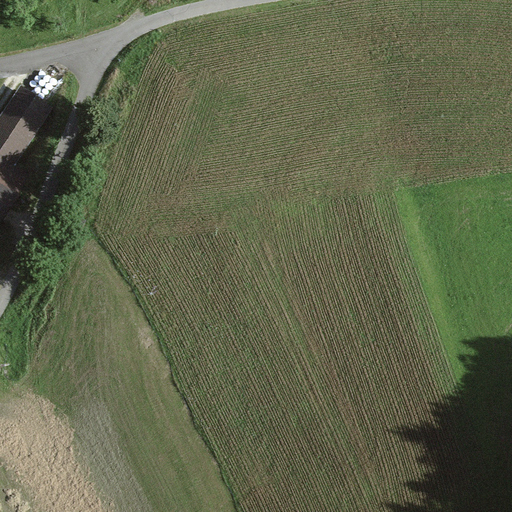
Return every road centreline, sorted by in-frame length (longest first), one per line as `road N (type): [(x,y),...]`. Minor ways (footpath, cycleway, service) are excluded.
road 1 (track): [(0,305),(117,41),(0,70)]
road 2 (unclassified): [(117,41),(224,10),(295,0)]
